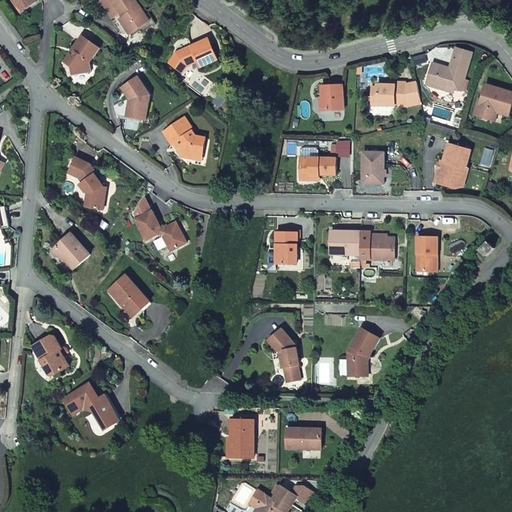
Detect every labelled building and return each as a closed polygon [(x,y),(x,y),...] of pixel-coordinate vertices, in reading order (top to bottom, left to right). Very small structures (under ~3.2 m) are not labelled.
[(21,14),(36,4),(33,0),(19,0),(14,4),(21,14)] [(141,7),(136,0),(105,0),(102,3),(114,20),(122,14),(124,13),(127,17),(125,19),(121,21),(132,36),(141,30),(149,24),(139,10),(142,8),(141,7)] [(158,25),(145,5),(141,7),(142,8),(139,10),(149,24),(141,30),(144,34),(158,25)] [(76,53),(74,57),(71,55),(64,64),(71,70),(72,77),(91,73),(90,63),(99,49),(82,37),(75,49),(76,53)] [(200,66),(217,59),(208,38),(190,45),(192,50),(188,52),(186,47),(175,52),(166,62),(181,72),(187,65),(198,61),(200,66)] [(449,68),(433,63),(426,83),(444,89),(445,84),(453,87),(460,89),(471,52),(456,47),(449,68)] [(145,119),(150,94),(138,77),(122,88),(133,102),(129,105),(127,116),(145,119)] [(372,105),(405,106),(422,103),(417,82),(406,85),(406,83),(396,82),(396,86),(387,85),(378,85),(378,87),(378,93),(372,93),(372,105)] [(324,110),(344,110),(343,86),(322,86),(323,98),(324,110)] [(511,110),(511,93),(487,86),(482,101),(480,100),(475,116),(489,120),(491,111),(499,114),(510,117),(511,110)] [(491,111),(489,120),(497,122),(499,114),(491,111)] [(187,117),(164,132),(173,145),(178,141),(182,146),(178,149),(183,157),(194,159),(195,154),(204,156),(208,138),(197,136),(194,131),(195,130),(187,117)] [(457,189),(463,168),(466,170),(466,169),(471,151),(449,145),(444,163),(442,162),(436,183),(457,189)] [(386,153),(364,152),(363,183),(384,184),(386,153)] [(320,175),(337,176),(337,158),(301,157),(300,177),(320,177),(320,175)] [(82,187),(87,194),(90,195),(88,208),(104,211),(108,188),(102,188),(99,183),(100,182),(96,176),(97,175),(91,166),(77,158),(70,173),(80,178),(85,186),(82,187)] [(464,188),(468,170),(466,169),(466,170),(463,168),(457,189),(464,188)] [(136,220),(146,240),(159,234),(164,236),(169,247),(169,248),(176,250),(188,243),(177,222),(166,228),(160,227),(153,212),(152,212),(145,199),(135,213),(138,219),(136,220)] [(5,207),(0,207),(0,228),(9,227),(5,207)] [(96,228),(102,233),(106,227),(101,223),(96,228)] [(331,254),(361,255),(362,232),(331,231),(331,254)] [(361,259),(395,260),(395,239),(387,239),(371,238),(371,235),(371,232),(362,232),(361,255),(361,259)] [(91,255),(72,233),(52,251),(57,257),(63,257),(74,269),(91,255)] [(297,265),(297,234),(277,233),(277,265),(297,265)] [(440,254),(440,237),(419,236),(418,271),(437,272),(437,254),(440,254)] [(488,242),(480,250),(486,256),(494,248),(488,242)] [(109,291),(125,310),(131,305),(134,309),(142,310),(150,303),(127,276),(118,283),(111,289),(109,291)] [(134,309),(131,305),(125,310),(132,318),(142,310),(134,309)] [(369,357),(380,338),(363,328),(349,352),(349,359),(352,359),(352,376),(368,376),(368,360),(367,360),(365,359),(367,355),(369,357)] [(282,352),(286,368),(288,382),(301,380),(299,365),(298,360),(300,359),(297,345),(283,329),(270,340),(279,352),(282,352)] [(52,336),(34,346),(49,375),(53,375),(70,367),(61,350),(62,349),(55,337),(52,336)] [(121,421),(108,401),(105,402),(102,398),(100,399),(91,383),(64,399),(74,415),(85,409),(93,411),(105,431),(121,421)] [(234,439),(234,458),(254,459),(253,421),(231,421),(232,438),(232,439),(234,439)] [(287,449),(321,450),(321,433),(305,433),(305,430),(287,430),(287,449)] [(250,503),(257,508),(261,510),(261,511),(283,511),(284,511),(285,511),(287,511),(296,498),(303,502),(310,500),(315,492),(305,486),(298,486),(293,492),(282,485),(281,487),(278,485),(273,493),(276,495),(273,499),(266,495),(259,490),(250,503)]
